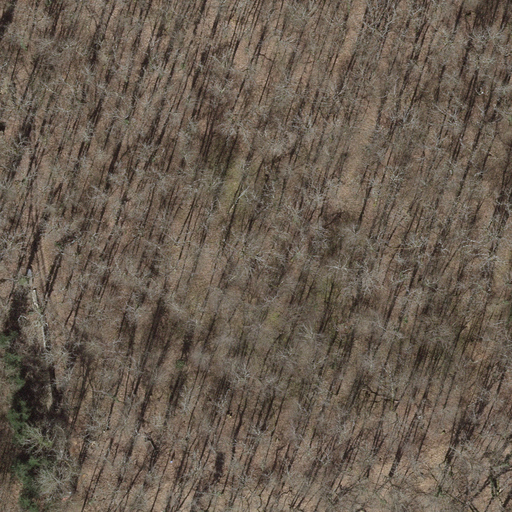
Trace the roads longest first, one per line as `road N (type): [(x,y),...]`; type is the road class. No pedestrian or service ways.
road 1 (track): [(0,510),(76,492),(386,462),(511,415)]
road 2 (track): [(16,0),(76,492)]
